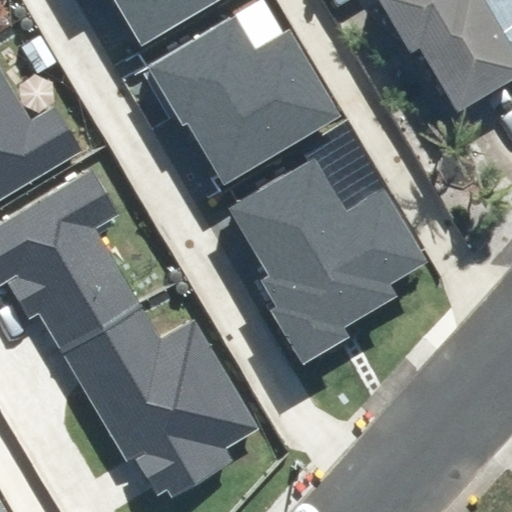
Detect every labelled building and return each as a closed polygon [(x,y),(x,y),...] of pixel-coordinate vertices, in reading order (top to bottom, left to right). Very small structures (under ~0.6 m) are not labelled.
[(111,0),(134,40),(204,0),(111,0)] [(226,0),(219,0),(128,52),(161,111),(174,103),(215,174),(338,104),(284,10),(245,32),(226,0)] [(511,73),(511,0),(338,0),(340,2),(343,0),(385,0),(412,46),(419,41),(457,105),(511,73)] [(0,66),(0,183),(76,141),(50,94),(24,109),(0,66)] [(300,141),(217,191),(261,264),(253,274),(297,347),(337,323),(329,310),(380,279),(371,263),(409,241),(373,180),(336,202),(300,141)] [(32,294),(60,340),(134,296),(87,217),(112,202),(85,156),(0,206),(0,260),(23,300),(32,294)] [(60,340),(148,490),(219,448),(213,438),(252,416),(189,310),(155,330),(134,296),(60,340)] [(0,511),(9,511),(0,495),(0,511)]
